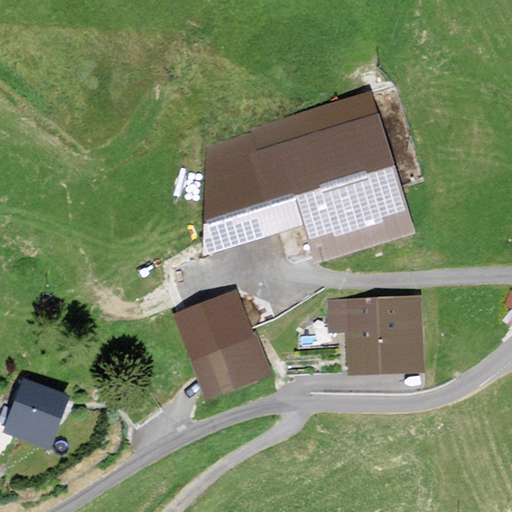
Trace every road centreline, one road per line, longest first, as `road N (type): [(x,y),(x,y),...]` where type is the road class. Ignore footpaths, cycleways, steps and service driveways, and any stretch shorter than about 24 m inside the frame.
road 1 (unclassified): [(297,403),(252,409),(186,435),(59,511)]
road 2 (unclassified): [(511,347),(468,383),(417,403),(297,403)]
road 3 (unclassified): [(297,403),(286,428),(204,478),(171,511)]
road 4 (track): [(343,282),(511,280)]
